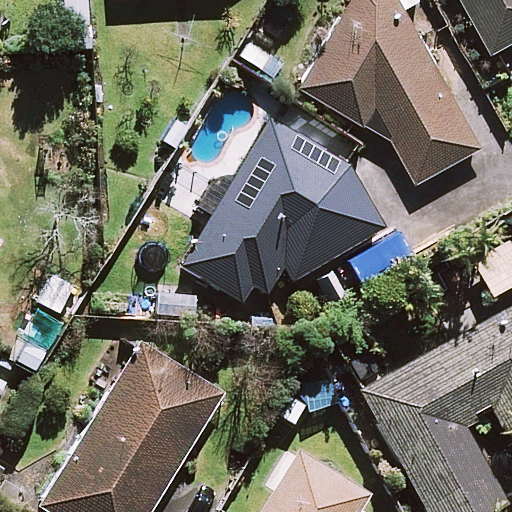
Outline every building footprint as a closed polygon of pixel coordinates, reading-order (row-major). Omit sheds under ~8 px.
[(84,0),(60,0),(64,49),(88,48),(84,0)] [(414,0),(351,0),(299,85),(391,137),(415,180),(478,147),(404,6),(414,0)] [(511,0),(462,0),(490,51),(511,38),(511,0)] [(266,299),(283,271),(289,283),(382,230),(346,166),(267,119),(177,268),(240,306),(250,289),(266,299)] [(381,240),(303,284),(318,310),(395,266),(381,240)] [(85,291),(51,273),(34,306),(67,324),(85,291)] [(511,426),(511,308),(357,392),(422,511),(491,511),(502,506),(458,425),(487,409),(500,433),(511,426)] [(144,511),(219,392),(139,343),(36,508),(43,511),(144,511)] [(353,511),(363,498),(286,449),(262,485),(272,491),(259,511),(353,511)]
